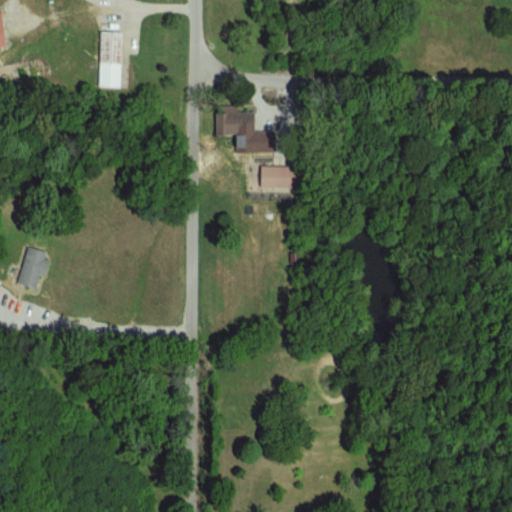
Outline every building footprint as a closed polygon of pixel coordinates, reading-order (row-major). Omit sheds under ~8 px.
[(0,48),(12,48),(9,13),(0,13),(0,48)] [(126,89),(127,33),(105,32),(103,88),(126,89)] [(221,135),(259,135),(259,113),(242,113),(242,107),(221,107),(221,135)] [(303,167),(264,167),(264,189),(303,189),(303,167)] [(45,275),(49,277),(56,254),(32,247),(22,284),(41,290),(45,275)]
